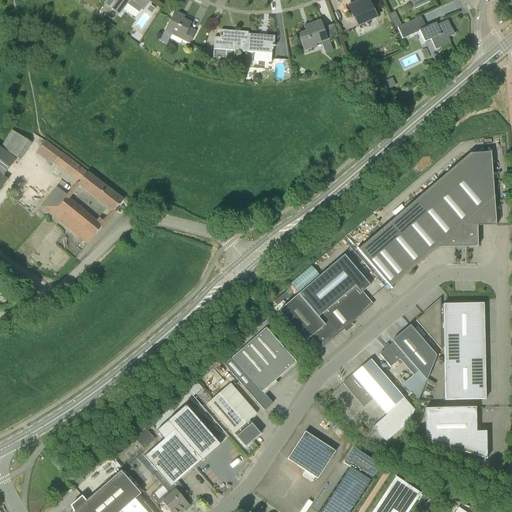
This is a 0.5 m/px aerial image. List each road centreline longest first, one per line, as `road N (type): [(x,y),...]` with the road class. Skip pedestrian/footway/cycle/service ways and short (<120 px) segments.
road 1 (unclassified): [(239,495),(319,378),(372,331),(438,277),(500,274)]
road 2 (tertiary): [(0,450),(77,404),(251,262)]
road 3 (tertiary): [(251,262),(479,66)]
road 4 (unclassified): [(0,317),(49,297),(142,222),(221,236),(251,262)]
road 5 (unclassified): [(501,401),(500,274)]
